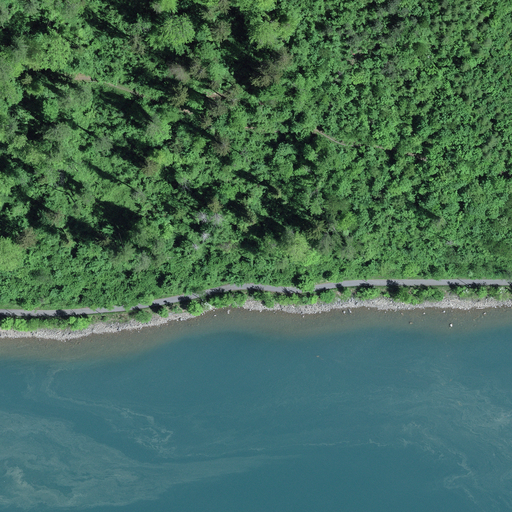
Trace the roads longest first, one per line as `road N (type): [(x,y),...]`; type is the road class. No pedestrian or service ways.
road 1 (track): [(511,174),(473,174),(336,141),(315,126),(235,125),(17,60),(0,68)]
road 2 (unclassified): [(511,281),(355,282),(296,291),(241,286),(130,307),(0,312)]
